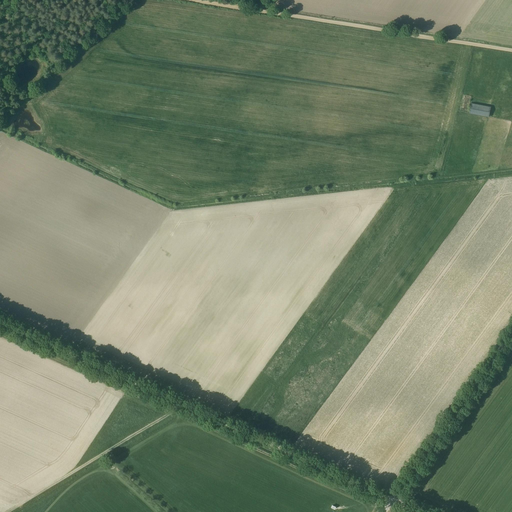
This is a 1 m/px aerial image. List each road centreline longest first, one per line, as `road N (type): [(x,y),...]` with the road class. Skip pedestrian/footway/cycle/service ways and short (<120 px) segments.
road 1 (track): [(391,496),(0,320)]
road 2 (track): [(511,51),(193,0)]
road 3 (unclassified): [(391,496),(511,332)]
